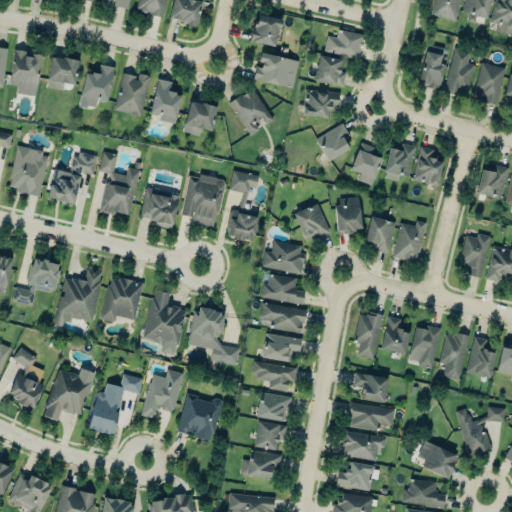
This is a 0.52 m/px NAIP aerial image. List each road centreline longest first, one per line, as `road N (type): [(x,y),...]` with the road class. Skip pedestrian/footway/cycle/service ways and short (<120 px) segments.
road 1 (residential): [(302,511),(344,278)]
road 2 (residential): [(0,20),(214,61)]
road 3 (residential): [(0,221),(198,265)]
road 4 (residential): [(427,296),(469,130)]
road 5 (residential): [(344,278),(511,315)]
road 6 (residential): [(144,463),(68,457),(0,429)]
road 7 (residential): [(381,108),(511,139)]
